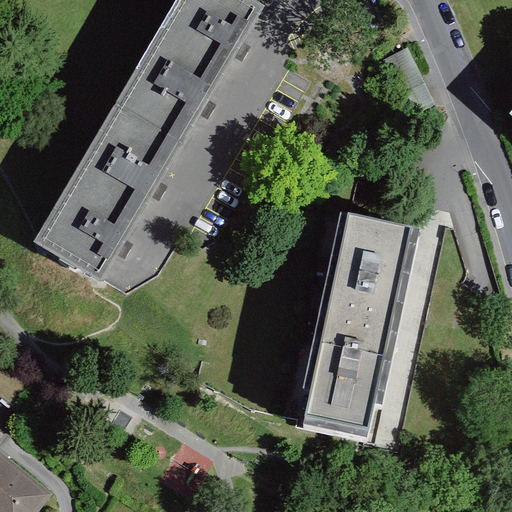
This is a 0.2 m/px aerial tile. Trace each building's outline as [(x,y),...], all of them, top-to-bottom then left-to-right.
[(255,0),(194,0),(45,250),(113,290),(279,14),(255,0)] [(427,87),(410,51),(385,63),(402,98),(427,87)] [(427,87),(402,98),(412,121),(438,109),(427,87)] [(306,434),(372,448),(415,239),(349,226),(306,434)] [(0,449),(0,511),(45,511),(59,496),(0,449)]
